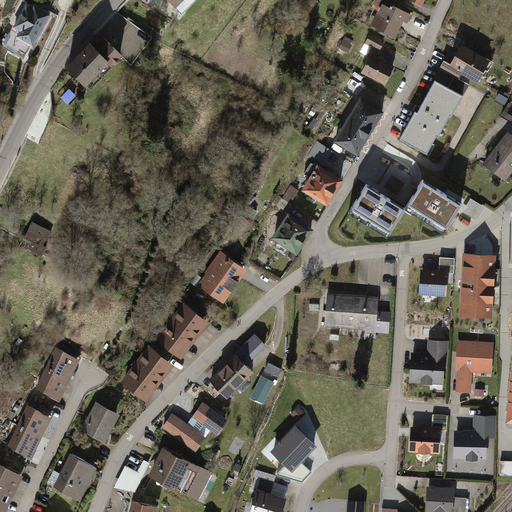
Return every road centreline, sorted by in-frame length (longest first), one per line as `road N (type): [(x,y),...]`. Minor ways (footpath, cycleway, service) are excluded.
road 1 (residential): [(329,257),(282,288),(130,434),(98,511)]
road 2 (residential): [(303,511),(307,490),(338,461),(393,457),(403,248)]
road 3 (residential): [(329,257),(324,225),(382,133),(445,0)]
road 4 (secondary): [(113,0),(58,62),(0,166)]
road 5 (residential): [(20,511),(91,370)]
